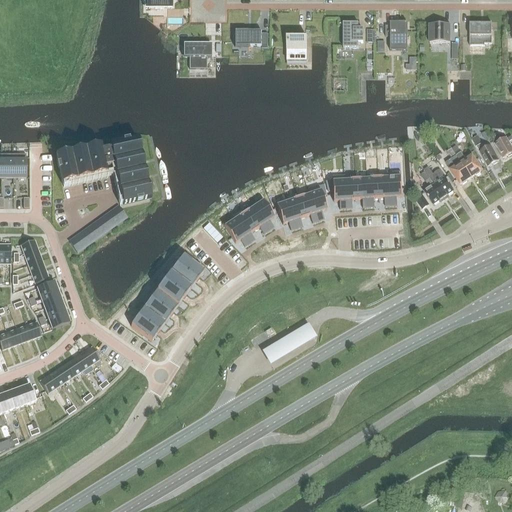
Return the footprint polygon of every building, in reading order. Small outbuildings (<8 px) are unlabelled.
[(148,0),(149,9),(163,9),(163,7),(170,7),(170,0),(148,0)] [(358,49),(358,44),(363,44),(363,31),(358,31),(358,24),(343,24),(343,49),(358,49)] [(390,27),(385,27),(385,38),(390,38),(390,52),(407,52),(407,24),(390,24),(390,27)] [(430,45),(450,45),(450,24),(436,24),(436,27),(428,27),(428,35),(430,35),(430,45)] [(492,45),(492,24),(491,24),(491,28),(480,28),(480,25),(470,25),(470,47),(484,47),(484,45),(492,45)] [(248,32),(234,32),(234,48),(250,48),(250,47),(262,47),(261,32),(248,32)] [(287,56),(287,62),(307,62),(307,38),(299,38),(299,41),(288,41),(288,39),(287,39),(287,40),(280,40),(280,55),(287,56)] [(183,46),(183,60),(189,59),(189,71),(207,71),(207,59),(211,59),(211,46),(183,46)] [(425,128),(424,128),(419,132),(429,148),(435,144),(425,128)] [(495,135),(490,138),(494,145),(494,144),(503,159),(507,157),(508,158),(511,155),(511,149),(508,142),(506,138),(499,142),(495,135)] [(477,137),(471,140),(475,148),(476,147),(481,145),(482,144),(477,137)] [(147,201),(133,141),(110,146),(111,150),(102,152),(102,151),(56,161),(62,185),(116,173),(123,206),(147,201)] [(481,145),(476,147),(487,167),(499,161),(490,146),(484,150),(481,145)] [(456,157),(460,154),(456,147),(451,150),(453,152),(456,157)] [(456,157),(453,152),(451,150),(447,152),(452,159),(456,157)] [(460,154),(456,157),(470,179),(481,172),(472,158),(466,162),(460,154)] [(470,179),(456,157),(452,159),(457,167),(451,171),(460,185),(470,179)] [(14,179),(14,161),(2,161),(2,179),(14,179)] [(14,161),(14,179),(26,179),(26,161),(14,161)] [(428,168),(424,171),(424,172),(424,173),(425,172),(430,179),(443,199),(445,198),(453,192),(444,179),(445,178),(440,170),(433,175),(428,168)] [(424,173),(420,176),(425,182),(430,179),(425,172),(424,173)] [(401,178),(389,179),(391,207),(397,207),(397,199),(402,198),(401,178)] [(378,179),(367,180),(368,209),(374,208),(374,200),(379,200),(378,179)] [(389,179),(378,179),(379,200),(384,199),(385,208),(391,207),(389,179)] [(430,189),(424,193),(433,206),(442,200),(443,199),(430,179),(425,182),(430,189)] [(367,180),(355,181),(356,201),(362,201),(362,209),(368,209),(367,180)] [(355,181),(344,182),(346,210),(352,210),(351,201),(356,201),(355,181)] [(344,182),(332,182),(333,202),(339,202),(339,210),(346,210),(344,182)] [(320,192),(309,195),(318,222),(324,221),(321,213),(327,211),(320,192)] [(309,195),(298,199),(304,218),(310,216),(312,224),(318,222),(309,195)] [(420,196),(414,200),(422,210),(427,206),(420,196)] [(298,199),(287,203),(296,230),(302,228),(299,220),(304,218),(298,199)] [(263,202),(253,208),(269,232),(274,229),(269,222),(274,219),(263,202)] [(287,203),(276,206),(282,226),(288,224),(291,232),(296,230),(287,203)] [(70,244),(77,254),(127,219),(119,208),(70,244)] [(253,208),(243,214),(254,231),(259,228),(263,235),(269,232),(253,208)] [(243,214),(234,221),(250,245),(255,241),(250,234),(254,231),(243,214)] [(234,221),(224,227),(235,244),(240,241),(244,248),(250,245),(234,221)] [(209,224),(204,229),(217,244),(223,238),(209,224)] [(24,257),(38,252),(34,242),(20,247),(24,257)] [(0,246),(0,265),(10,266),(10,253),(10,246),(0,246)] [(28,267),(42,262),(38,252),(24,257),(28,267)] [(176,266),(170,275),(190,290),(197,282),(203,273),(204,272),(196,267),(199,263),(187,253),(184,257),(183,257),(176,266)] [(28,267),(31,277),(45,271),(42,262),(28,267)] [(31,277),(35,287),(49,282),(45,271),(31,277)] [(163,283),(157,292),(178,308),(184,299),(190,290),(170,275),(163,283)] [(54,283),(36,289),(37,290),(40,300),(58,293),(54,283)] [(150,301),(144,309),(165,325),(171,316),(178,308),(157,292),(150,301)] [(58,293),(40,300),(44,310),(62,304),(58,293)] [(62,304),(44,310),(48,320),(66,314),(62,304)] [(137,318),(130,327),(151,343),(152,342),(158,334),(165,325),(144,309),(137,318)] [(66,314),(48,320),(52,331),(70,324),(66,314)] [(31,341),(41,338),(36,324),(26,327),(31,341)] [(307,324),(261,352),(262,355),(268,364),(270,367),(316,338),(314,336),(308,326),(307,324)] [(16,331),(21,345),(31,341),(26,327),(16,331)] [(268,338),(274,334),(271,329),(265,333),(268,338)] [(7,334),(12,349),(21,345),(16,331),(7,334)] [(7,334),(0,336),(0,348),(2,352),(12,349),(7,334)] [(100,361),(92,349),(83,355),(91,367),(100,361)] [(83,355),(74,360),(82,373),(91,367),(83,355)] [(74,378),(82,373),(74,360),(65,366),(74,378)] [(65,384),(74,378),(65,366),(57,372),(65,384)] [(48,377),(56,390),(65,384),(57,372),(48,377)] [(95,374),(102,384),(105,381),(99,372),(95,374)] [(39,383),(47,396),(56,390),(48,377),(39,383)] [(29,386),(18,390),(25,407),(36,403),(29,386)] [(18,390),(7,394),(14,411),(25,407),(18,390)] [(7,394),(0,396),(0,407),(3,415),(14,411),(7,394)]
